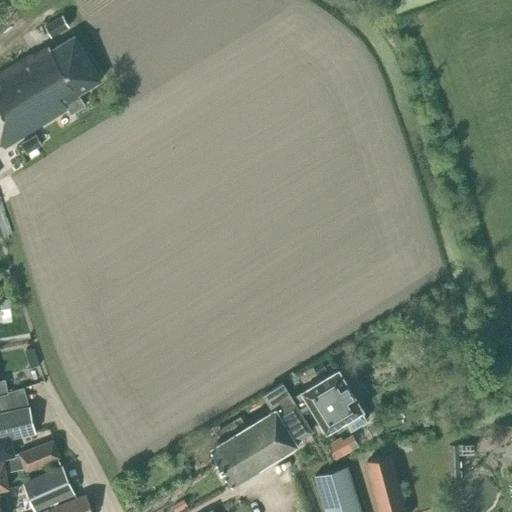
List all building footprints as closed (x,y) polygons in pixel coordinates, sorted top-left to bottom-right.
[(51,36),(69,25),(63,15),(45,25),(51,36)] [(74,35),(51,49),(49,45),(33,55),(32,53),(0,72),(0,140),(3,146),(67,107),(71,113),(85,105),(79,95),(78,93),(101,79),(74,35)] [(21,143),(27,154),(42,145),(36,134),(21,143)] [(13,306),(11,297),(0,299),(0,304),(0,308),(13,306)] [(10,307),(0,309),(2,318),(12,316),(10,307)] [(429,310),(423,320),(435,328),(442,318),(429,310)] [(337,369),(292,397),(303,415),(313,409),(320,422),(319,425),(322,431),(326,430),(326,432),(346,420),(351,429),(366,419),(361,411),(362,410),(362,408),(361,408),(353,395),(354,394),(348,384),(347,385),(338,372),(339,371),(338,370),(337,369)] [(0,393),(4,392),(8,391),(5,379),(0,380),(0,393)] [(211,448),(212,450),(217,457),(216,457),(218,459),(226,472),(225,472),(226,474),(227,474),(231,481),(232,483),(233,483),(302,440),(300,437),(312,430),(303,415),(292,397),(283,382),(264,394),(265,395),(273,409),(246,426),(221,441),(211,447),(211,448)] [(24,387),(19,389),(8,391),(4,392),(4,394),(0,394),(0,409),(28,403),(24,387)] [(10,437),(36,431),(29,406),(0,411),(0,458),(3,457),(14,454),(10,437)] [(430,429),(425,410),(415,412),(420,432),(430,429)] [(335,460),(342,456),(350,451),(341,436),(326,445),(334,459),(335,460)] [(60,457),(54,439),(14,454),(3,457),(4,460),(0,461),(0,489),(8,487),(5,471),(24,467),(25,471),(60,457)] [(391,454),(378,456),(366,461),(378,507),(379,511),(405,511),(391,455),(391,454)] [(325,511),(361,511),(347,464),(315,475),(325,511)] [(74,492),(62,465),(22,482),(34,510),(74,492)] [(93,511),(86,494),(49,509),(50,511),(93,511)] [(184,500),(172,507),(174,511),(177,511),(187,506),(184,500)]
